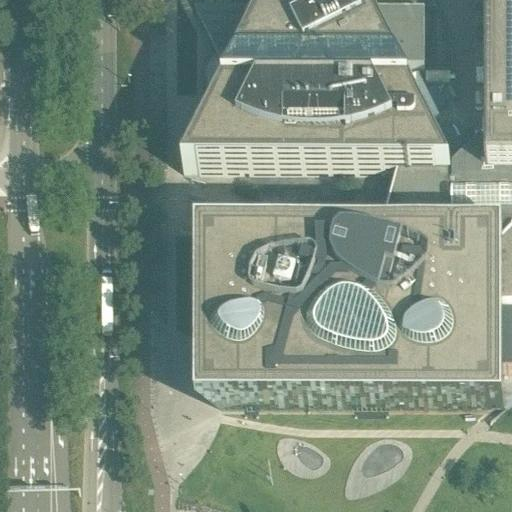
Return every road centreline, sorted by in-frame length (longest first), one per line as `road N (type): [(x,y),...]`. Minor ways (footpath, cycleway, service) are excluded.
road 1 (tertiary): [(107,511),(102,140)]
road 2 (tertiary): [(23,175),(35,368)]
road 3 (tertiary): [(35,368),(62,460),(64,511)]
road 4 (tertiary): [(35,368),(34,511)]
road 5 (secondary): [(102,140),(102,0)]
